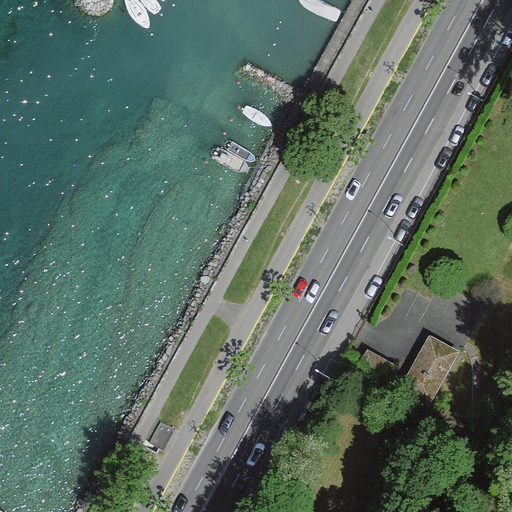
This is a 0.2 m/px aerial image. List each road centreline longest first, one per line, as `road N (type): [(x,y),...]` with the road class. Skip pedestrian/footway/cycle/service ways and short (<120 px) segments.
road 1 (primary): [(221,511),(505,0)]
road 2 (primary): [(465,0),(184,511)]
